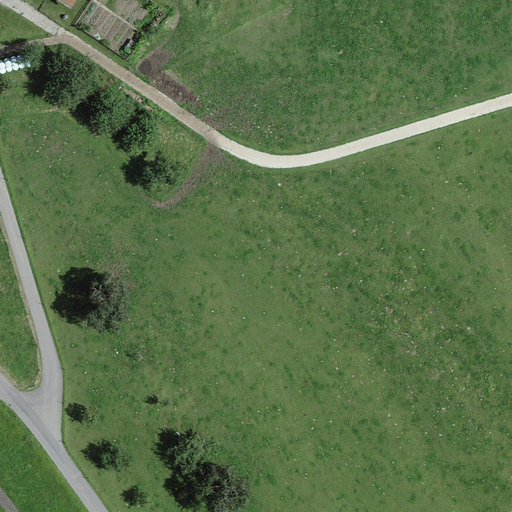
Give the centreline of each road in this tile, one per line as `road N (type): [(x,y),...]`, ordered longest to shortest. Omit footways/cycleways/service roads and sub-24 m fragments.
road 1 (track): [(0,0),(228,143),(279,161),(511,104)]
road 2 (unclassified): [(0,385),(101,511)]
